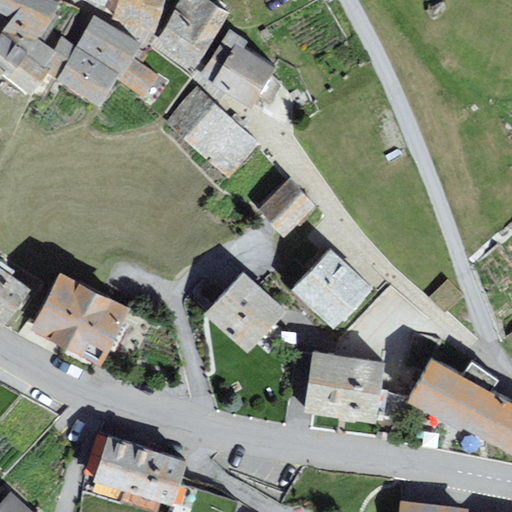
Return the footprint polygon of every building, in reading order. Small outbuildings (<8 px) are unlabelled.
[(73,11),(46,0),(0,0),(0,14),(13,23),(0,42),(0,62),(44,90),(74,44),(59,34),(73,11)] [(113,0),(89,0),(110,9),(113,0)] [(169,0),(122,0),(120,10),(164,21),(169,0)] [(232,14),(206,0),(188,0),(168,37),(207,59),(232,14)] [(151,52),(99,16),(59,85),(104,111),(121,81),(150,98),(162,78),(143,65),(151,52)] [(255,44),(233,30),(205,74),(255,105),(278,69),(250,51),(255,44)] [(0,90),(12,77),(0,65),(0,90)] [(263,147),(200,89),(168,123),(231,181),(263,147)] [(310,206),(289,185),(262,211),(283,232),(310,206)] [(377,291),(334,251),(296,291),(339,331),(377,291)] [(34,291),(0,267),(0,325),(7,330),(34,291)] [(136,307),(63,272),(35,330),(108,365),(136,307)] [(291,314),(246,274),(208,316),(253,356),(291,314)] [(391,364),(317,354),(308,415),(383,425),(391,364)] [(462,374),(432,358),(409,400),(452,424),(511,456),(511,401),(492,390),(497,380),(470,362),(462,374)] [(192,463),(110,439),(96,486),(179,510),(192,463)] [(31,511),(10,491),(0,501),(0,511),(31,511)]
